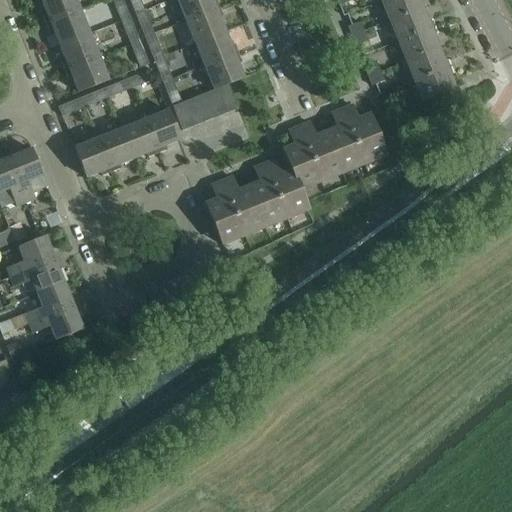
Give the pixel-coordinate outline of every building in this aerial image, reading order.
[(75,0),(44,0),(41,2),(46,15),(42,16),(46,26),(80,13),(75,0)] [(122,0),(111,0),(112,0),(121,23),(131,19),(122,0)] [(140,0),(128,0),(135,16),(145,12),(140,0)] [(211,0),(177,0),(187,22),(220,9),(216,0),(214,0),(212,1),(211,0)] [(388,0),(382,3),(390,23),(423,9),(419,0),(388,0)] [(220,9),(187,22),(196,45),(225,33),(220,20),(224,18),(220,9)] [(423,9),(390,23),(399,43),(435,28),(432,21),(428,22),(423,9)] [(145,12),(135,16),(145,39),(154,35),(145,12)] [(80,13),(46,26),(50,36),(54,34),(59,48),(89,36),(80,13)] [(131,19),(121,23),(130,46),(140,42),(131,19)] [(351,27),(348,28),(351,38),(364,33),(360,23),(351,27)] [(435,28),(399,43),(406,61),(407,63),(439,49),(434,36),(438,35),(435,28)] [(225,33),(196,45),(205,68),(238,55),(234,45),(231,47),(225,33)] [(364,33),(351,38),(355,47),(359,45),(368,42),(364,33)] [(154,35),(145,39),(154,62),(163,58),(154,35)] [(89,36),(59,48),(64,61),(61,63),(64,72),(98,59),(89,36)] [(140,42),(130,46),(139,69),(149,65),(140,42)] [(406,61),(401,63),(410,85),(451,68),(448,61),(444,63),(439,49),(407,63),(406,61)] [(238,55),(205,68),(215,92),(216,91),(229,86),(244,80),(244,79),(238,66),(242,65),(238,55)] [(163,58),(154,62),(163,85),(173,81),(163,58)] [(98,59),(64,72),(68,82),(72,80),(77,94),(108,83),(98,59)] [(367,67),(364,68),(368,78),(380,73),(376,63),(367,67)] [(451,68),(410,85),(418,105),(423,103),(431,100),(434,106),(451,99),(451,98),(449,93),(456,90),(450,76),(454,75),(451,68)] [(151,71),(127,80),(131,90),(155,80),(151,71)] [(380,73),(368,78),(371,87),(375,85),(384,82),(380,73)] [(127,80),(104,90),(108,99),(131,90),(127,80)] [(173,81),(163,85),(173,109),(182,106),(173,81)] [(229,86),(216,91),(226,116),(238,111),(229,86)] [(402,87),(389,92),(392,102),(405,96),(406,96),(402,87)] [(104,90),(81,99),(85,108),(108,99),(104,90)] [(215,92),(205,96),(215,120),(226,116),(216,91),(215,92)] [(379,96),(375,98),(379,107),(392,102),(389,92),(379,96)] [(205,96),(195,100),(205,125),(215,120),(205,96)] [(80,100),(58,108),(62,118),(85,108),(81,99),(80,100)] [(195,100),(184,105),(194,129),(205,125),(195,100)] [(173,109),(172,110),(182,134),(194,129),(184,105),(182,106),(173,109)] [(339,134),(328,138),(343,175),(364,166),(386,157),(371,121),(360,125),(352,106),(342,111),(331,115),(339,134)] [(168,114),(144,123),(157,157),(167,153),(165,149),(179,143),(177,136),(168,114)] [(144,123),(121,132),(133,162),(146,157),(148,160),(157,157),(144,123)] [(296,151),(284,156),(285,157),(293,176),(299,192),(300,192),(321,183),(322,183),(343,175),(328,138),(317,143),(309,124),(299,128),(290,131),(288,132),(289,132),(296,151)] [(121,132),(98,141),(111,175),(121,171),(120,167),(133,162),(121,132)] [(75,150),(75,151),(86,180),(87,180),(100,175),(102,179),(111,175),(98,141),(75,150)] [(32,151),(8,161),(26,205),(35,201),(28,184),(42,178),(32,151)] [(8,161),(0,163),(0,195),(9,191),(16,209),(26,205),(8,161)] [(261,188),(250,193),(265,230),(286,221),(287,221),(307,212),(308,212),(305,203),(300,192),(299,192),(293,176),(282,180),(274,161),(264,165),(254,169),(261,188)] [(207,210),(222,248),(223,247),(244,239),(244,238),(265,230),(250,193),(239,197),(232,178),(221,183),(216,185),(211,187),(218,206),(207,210)] [(20,224),(8,229),(14,243),(26,238),(20,224)] [(24,263),(6,270),(10,280),(55,262),(46,238),(18,249),(24,263)] [(55,262),(10,280),(14,289),(31,282),(37,296),(64,285),(55,262)] [(42,309),(25,316),(29,326),(73,308),(64,285),(37,296),(42,309)] [(73,308),(29,326),(33,335),(50,328),(56,342),(83,331),(73,308)] [(25,316),(0,326),(0,330),(2,336),(29,326),(25,316)] [(16,346),(8,349),(12,360),(21,357),(16,346)] [(6,362),(0,364),(0,379),(5,391),(16,386),(6,362)]
